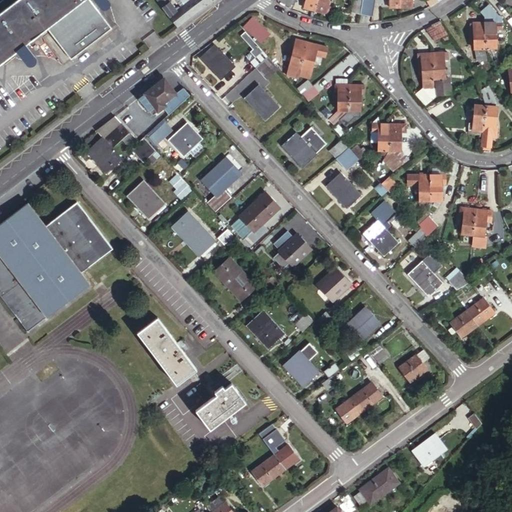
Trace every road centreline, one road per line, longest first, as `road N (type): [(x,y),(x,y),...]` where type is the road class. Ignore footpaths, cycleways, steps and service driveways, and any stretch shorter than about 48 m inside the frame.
road 1 (residential): [(466,381),(168,57)]
road 2 (residential): [(347,472),(54,146)]
road 3 (residential): [(367,46),(452,150),(475,160),(511,156)]
road 4 (residential): [(466,381),(347,472)]
road 5 (unclassified): [(168,57),(54,146)]
